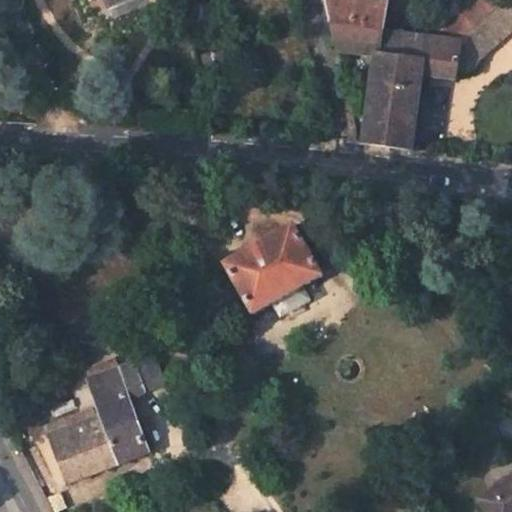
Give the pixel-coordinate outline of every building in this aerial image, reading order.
[(132,0),(108,0),(112,8),(132,0)] [(385,32),(390,2),(387,1),(378,0),(328,0),(333,25),(385,32)] [(511,0),(508,0),(461,41),(457,77),(475,73),(476,62),(511,30),(511,0)] [(339,51),(377,57),(367,144),(414,151),(423,74),(457,79),(457,77),(461,41),(440,38),(385,32),(333,25),(339,51)] [(355,129),(346,131),(348,142),(358,143),(355,129)] [(324,276),(295,225),(234,260),(232,257),(227,260),(229,263),(225,265),(254,315),(273,305),(303,287),(324,276)] [(442,228),(417,240),(424,255),(450,242),(442,228)] [(273,305),(280,317),(311,300),(303,287),(273,305)] [(155,353),(138,359),(151,393),(167,387),(155,353)] [(147,393),(136,363),(87,380),(100,415),(56,433),(54,428),(50,430),(52,435),(49,436),(67,485),(150,453),(130,400),(147,393)] [(511,511),(511,479),(481,502),(487,511),(511,511)]
